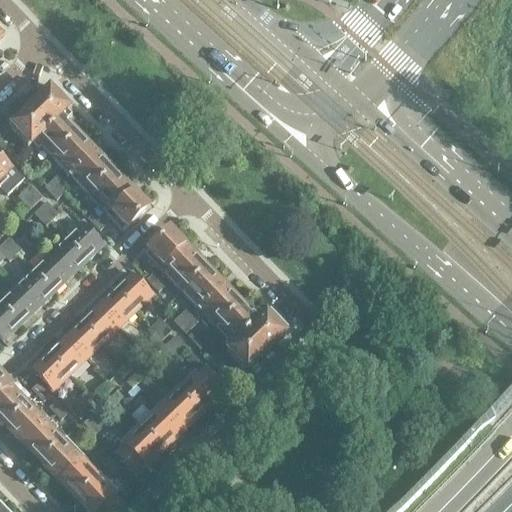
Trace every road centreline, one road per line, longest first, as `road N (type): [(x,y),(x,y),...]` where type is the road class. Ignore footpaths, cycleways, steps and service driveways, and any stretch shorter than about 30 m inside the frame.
road 1 (residential): [(154,511),(231,442),(321,338),(188,194)]
road 2 (residential): [(2,372),(188,194)]
road 3 (secondary): [(326,166),(511,334)]
road 4 (residential): [(188,194),(45,45)]
road 5 (secondary): [(511,232),(367,100)]
road 6 (secondary): [(147,0),(249,96)]
road 7 (secondary): [(367,100),(452,0)]
